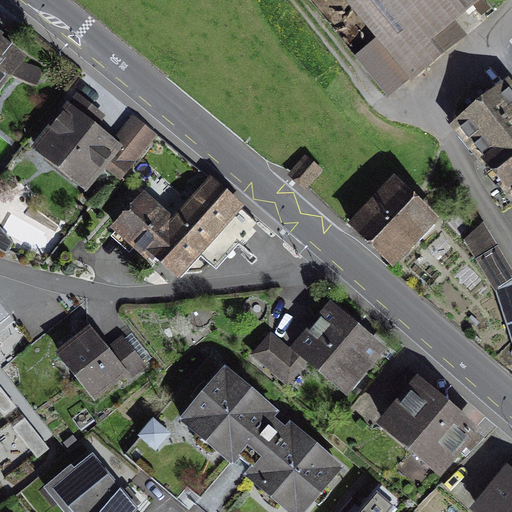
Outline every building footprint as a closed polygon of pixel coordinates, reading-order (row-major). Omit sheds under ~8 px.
[(483,0),(343,0),(376,39),(354,57),(389,100),(468,36),(457,21),(483,0)] [(0,32),(0,93),(13,78),(37,88),(44,72),(24,63),(27,59),(12,46),(14,44),(0,32)] [(511,84),(508,80),(451,126),(511,201),(511,84)] [(46,129),(30,150),(86,194),(106,170),(121,183),(158,136),(133,116),(113,140),(97,127),(107,115),(77,94),(70,104),(67,102),(60,112),(62,114),(48,132),(46,129)] [(324,171),(305,156),(287,176),(306,191),(324,171)] [(394,176),(348,226),(393,269),(440,219),(415,196),(394,176)] [(179,281),(245,208),(210,177),(173,217),(144,192),(110,230),(144,260),(149,255),(179,281)] [(511,271),(483,223),(464,242),(496,293),(511,344),(511,271)] [(13,244),(0,228),(0,250),(7,255),(13,244)] [(331,302),(291,348),(270,333),(250,357),(287,388),(307,365),(347,398),(388,350),(331,302)] [(90,328),(56,355),(96,404),(129,375),(134,379),(148,367),(122,336),(108,348),(90,328)] [(402,395),(376,426),(441,481),(480,429),(406,367),(390,385),(402,395)] [(224,368),(178,422),(233,468),(241,459),(251,468),(243,477),(284,511),(307,511),(344,469),(289,423),(285,428),(275,419),(280,414),(224,368)] [(25,421),(14,430),(40,459),(51,449),(25,421)] [(156,453),(171,436),(155,422),(140,440),(156,453)] [(71,466),(43,490),(61,511),(137,511),(139,510),(92,455),(75,471),(71,466)] [(511,511),(511,470),(507,466),(469,511),(511,511)]
